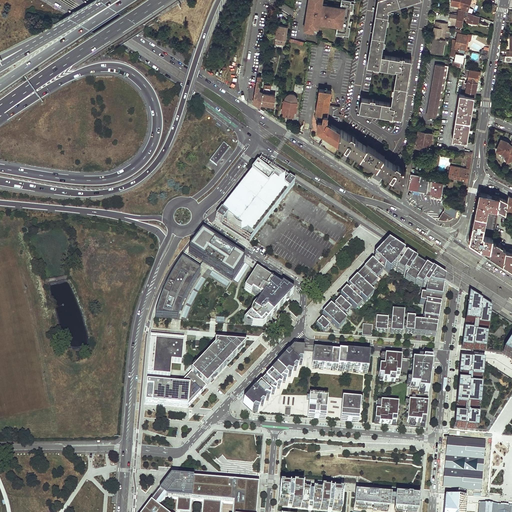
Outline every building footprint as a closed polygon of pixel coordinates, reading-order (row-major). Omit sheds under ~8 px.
[(309,0),(309,1),(310,1),(310,5),(308,5),(308,10),(309,10),(308,15),(310,15),(309,18),(306,18),(304,28),(313,29),(314,26),(318,27),(319,21),(322,21),(321,22),(335,25),(335,24),(338,24),(336,33),(343,35),(343,34),(349,35),(350,26),(348,25),(351,9),(353,9),(354,2),(351,1),(351,0),(341,0),(340,7),(338,7),(338,5),(325,3),(324,4),(322,4),(322,0),(309,0)] [(378,0),(371,45),(368,58),(367,64),(395,70),(390,102),(361,97),(359,110),(401,117),(411,59),(381,54),(389,11),(387,10),(387,8),(413,0),(378,0)] [(462,5),(460,9),(467,11),(470,0),(451,0),(451,3),(459,4),(462,5)] [(460,9),(458,8),(457,14),(456,21),(455,25),(461,26),(463,18),(463,15),(468,16),(467,19),(467,21),(478,23),(479,16),(467,11),(460,9)] [(457,14),(450,13),(449,20),(456,21),(457,14)] [(448,22),(436,20),(435,23),(431,51),(443,53),(445,40),(439,39),(439,35),(445,36),(448,22)] [(288,26),(278,24),(276,37),(286,39),(288,26)] [(451,47),(464,50),(466,39),(467,35),(457,33),(457,36),(457,40),(453,39),(451,47)] [(466,59),(463,58),(464,50),(451,47),(450,55),(455,56),(454,61),(450,60),(450,62),(450,65),(464,67),(466,59)] [(448,66),(436,64),(428,109),(441,111),(448,66)] [(457,92),(460,93),(473,95),(474,95),(477,82),(478,82),(480,71),(466,69),(465,74),(463,74),(463,76),(468,77),(467,82),(464,82),(465,79),(459,78),(457,92)] [(261,76),(257,75),(255,92),(254,96),(253,102),(260,106),(261,103),(263,92),(259,90),(261,76)] [(332,90),(320,88),(316,111),(319,117),(317,128),(339,142),(341,128),(344,113),(341,112),(340,116),(338,116),(339,112),(340,105),(329,103),(330,97),(332,97),(332,96),(331,95),(332,90)] [(275,95),(263,92),(261,103),(273,105),(275,95)] [(473,95),(460,93),(458,107),(457,106),(456,109),(458,109),(455,127),(453,127),(453,129),(454,129),(453,138),(465,140),(473,95)] [(284,99),(283,99),(282,111),(284,111),(283,114),(286,115),(290,116),(293,116),(293,111),(294,108),(296,109),(297,102),(296,102),(296,101),(296,99),(296,97),(295,95),(293,94),(292,94),(290,94),(289,94),(287,94),(285,96),(285,98),(284,99)] [(367,146),(341,128),(339,142),(382,170),(404,185),(408,159),(400,153),(393,163),(389,160),(375,151),(376,149),(368,144),(367,146)] [(432,133),(418,131),(415,146),(429,148),(432,133)] [(511,145),(507,141),(501,139),(496,149),(501,152),(504,155),(507,160),(511,157),(511,145)] [(224,142),(205,166),(215,175),(234,150),(224,142)] [(266,166),(259,162),(250,174),(267,187),(274,180),(262,171),(266,166)] [(465,168),(452,165),(449,178),(464,180),(463,183),(467,184),(468,176),(469,169),(465,168)] [(227,217),(222,224),(250,242),(289,192),(284,187),(289,181),(266,166),(262,171),(274,180),(267,187),(250,174),(220,212),(227,217)] [(429,177),(410,174),(408,189),(424,192),(424,193),(426,194),(429,177)] [(436,183),(436,178),(429,177),(426,194),(431,194),(430,196),(441,198),(444,184),(436,183)] [(294,185),(289,181),(284,187),(289,192),(294,185)] [(490,194),(480,192),(469,242),(490,255),(492,240),(493,238),(482,236),(488,206),(498,209),(500,196),(490,194)] [(508,200),(500,196),(498,209),(506,213),(506,211),(508,200)] [(460,210),(461,208),(444,205),(443,210),(438,218),(440,219),(443,219),(445,219),(447,219),(450,218),(452,216),(455,218),(455,216),(456,213),(457,211),(458,211),(458,209),(460,210)] [(220,212),(215,219),(222,224),(227,217),(220,212)] [(243,263),(202,236),(187,253),(232,280),(243,263)] [(498,244),(492,240),(490,255),(503,264),(505,250),(506,248),(500,245),(501,243),(499,242),(498,244)] [(388,244),(373,259),(375,260),(383,268),(389,273),(394,267),(396,265),(399,267),(397,269),(396,270),(403,275),(404,273),(412,260),(395,249),(388,244)] [(511,249),(509,249),(508,251),(505,250),(503,264),(511,269),(511,249)] [(383,268),(375,260),(372,263),(373,263),(381,270),(383,268)] [(412,260),(404,273),(407,275),(412,268),(416,262),(412,260)] [(200,273),(182,261),(173,274),(166,288),(159,303),(155,318),(177,320),(181,307),(187,294),(194,282),(200,273)] [(432,272),(416,262),(412,268),(407,275),(405,279),(415,285),(416,284),(422,288),(423,285),(428,278),(432,272)] [(373,263),(350,288),(350,289),(353,291),(355,293),(358,296),(360,298),(363,301),(365,303),(373,294),(369,290),(377,282),(375,280),(382,272),(381,270),(373,263)] [(289,298),(293,294),(256,270),(242,290),(248,294),(249,291),(253,294),(260,299),(241,323),(245,327),(260,328),(270,318),(275,314),(285,302),(289,298)] [(435,275),(432,272),(428,278),(423,285),(427,287),(430,282),(435,275)] [(444,281),(435,275),(430,282),(427,287),(426,289),(424,296),(421,295),(419,303),(425,304),(433,306),(440,307),(442,296),(443,287),(444,281)] [(205,280),(201,277),(195,289),(199,291),(205,280)] [(197,293),(193,291),(187,303),(192,305),(197,293)] [(348,291),(342,297),(344,299),(346,301),(349,303),(350,305),(352,306),(356,309),(361,303),(358,300),(356,298),(352,295),(351,294),(348,291)] [(492,312),(465,295),(458,348),(487,352),(492,312)] [(340,299),(334,305),(335,306),(338,309),(339,310),(343,313),(345,315),(351,309),(350,309),(348,307),(347,305),(344,303),(342,301),(340,299)] [(190,308),(186,306),(182,317),(186,319),(190,308)] [(332,307),(324,316),(327,319),(331,323),(338,329),(346,320),(341,315),(337,312),(336,311),(333,308),(332,307)] [(438,316),(439,311),(432,309),(425,308),(424,308),(422,320),(423,320),(430,321),(437,322),(438,316)] [(511,340),(511,324),(492,312),(487,352),(503,354),(511,340)] [(402,323),(403,316),(391,315),(391,322),(390,329),(390,332),(402,333),(402,330),(402,323)] [(388,322),(388,318),(376,317),(375,330),(387,331),(387,329),(388,322)] [(324,332),(330,325),(329,325),(325,321),(322,318),(316,324),(324,332)] [(435,336),(436,326),(429,325),(422,325),(421,325),(418,322),(414,320),(414,319),(406,318),(406,324),(405,331),(405,333),(412,334),(435,336)] [(371,336),(372,325),(363,324),(362,335),(371,336)] [(183,340),(150,338),(147,376),(170,378),(171,362),(181,363),(183,340)] [(511,340),(503,354),(511,359),(511,340)] [(179,386),(146,383),(144,404),(178,406),(187,407),(245,345),(215,343),(215,347),(179,386)] [(302,366),(296,350),(295,361),(287,369),(280,363),(276,368),(287,378),(287,377),(285,375),(287,373),(292,375),(293,372),(292,371),(295,368),(297,369),(298,366),(302,366)] [(295,361),(296,350),(293,350),(280,363),(287,369),(295,361)] [(333,353),(313,351),(312,367),(331,369),(333,353)] [(333,353),(331,369),(343,370),(344,354),(333,353)] [(344,354),(343,370),(367,372),(369,356),(365,356),(344,354)] [(399,375),(400,359),(380,357),(378,380),(398,382),(399,375)] [(430,366),(431,361),(400,359),(399,375),(411,376),(409,401),(427,402),(430,366)] [(456,361),(450,428),(478,431),(483,363),(456,361)] [(511,395),(511,381),(483,363),(478,431),(489,431),(511,395)] [(287,378),(276,368),(272,372),(277,377),(278,378),(278,379),(277,380),(271,387),(264,381),(256,389),(261,394),(262,395),(262,396),(261,397),(254,405),(247,399),(243,403),(253,413),(258,413),(260,407),(259,406),(261,404),(264,405),(265,402),(263,399),(265,397),(270,398),(271,395),(268,393),(271,390),(276,392),(277,389),(276,388),(278,385),(281,386),(282,383),(280,381),(282,379),(286,380),(287,378)] [(277,377),(272,372),(264,381),(271,387),(277,380),(278,379),(278,378),(277,377)] [(261,394),(256,389),(247,399),(254,405),(261,397),(262,396),(262,395),(261,394)] [(324,420),(326,398),(308,397),(306,418),(324,420)] [(359,401),(341,400),(340,421),(358,423),(359,401)] [(374,423),(396,425),(398,402),(376,400),(374,423)] [(427,402),(409,401),(407,426),(425,428),(427,402)] [(485,441),(447,438),(443,488),(480,492),(485,441)] [(256,511),(258,484),(171,477),(159,493),(151,503),(143,511),(162,511),(157,508),(166,498),(177,499),(176,511),(178,511),(189,511),(191,500),(203,501),(201,511),(220,511),(221,503),(233,504),(232,511),(256,511)] [(291,504),(308,506),(310,492),(310,489),(293,487),(293,489),(289,489),(289,487),(279,486),(278,503),(288,504),(291,504)] [(331,508),(341,509),(343,492),(333,491),(333,493),(329,492),(329,490),(313,489),(313,492),(312,506),(328,508),(328,507),(331,507),(331,508)] [(159,493),(157,491),(153,496),(149,502),(151,503),(159,493)] [(391,496),(355,493),(353,507),(355,507),(355,506),(358,506),(367,507),(372,508),(378,508),(381,508),(385,509),(385,510),(388,510),(389,510),(390,503),(390,497),(391,496)] [(417,511),(419,498),(395,496),(395,497),(390,497),(390,503),(394,503),(394,511),(396,511),(397,511),(417,511)] [(457,501),(444,500),(442,511),(464,511),(465,511),(456,510),(457,501)] [(465,502),(457,501),(456,510),(465,511),(465,502)] [(511,511),(511,505),(506,505),(505,505),(501,505),(478,503),(478,508),(477,511),(511,511)]
